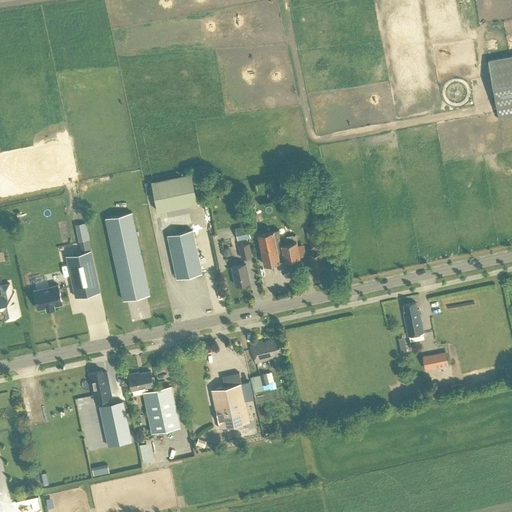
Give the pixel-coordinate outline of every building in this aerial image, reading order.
[(499,119),(511,116),(511,54),(489,59),(499,119)] [(198,202),(191,173),(151,181),(158,211),(198,202)] [(237,190),(231,192),(232,201),(239,200),(237,190)] [(255,205),(248,207),(251,221),(258,219),(255,205)] [(124,299),(150,294),(132,211),(106,217),(124,299)] [(89,240),(85,222),(78,224),(82,241),(89,240)] [(315,277),(327,274),(326,270),(328,269),(324,251),(323,251),(321,245),(320,243),(321,243),(317,223),(307,225),(311,245),(313,244),(313,246),(312,247),(313,253),(310,254),(315,277)] [(238,238),(251,235),(249,224),(235,227),(238,238)] [(202,272),(193,229),(168,234),(178,278),(202,272)] [(265,264),(300,257),(296,235),(281,238),(279,229),(258,233),(265,264)] [(253,256),(250,242),(239,244),(242,258),(253,256)] [(100,291),(90,250),(66,256),(75,297),(100,291)] [(236,285),(251,282),(246,263),(232,266),(236,285)] [(11,292),(10,283),(0,285),(2,294),(0,294),(0,308),(4,308),(5,312),(4,312),(5,314),(6,318),(19,315),(14,291),(11,292)] [(63,303),(58,284),(34,289),(38,309),(46,307),(47,309),(55,307),(55,305),(63,303)] [(404,304),(405,311),(403,311),(408,335),(424,332),(419,308),(417,308),(416,301),(404,304)] [(269,358),(277,357),(277,358),(282,357),(277,336),(267,338),(267,340),(263,341),(263,339),(250,342),(255,363),(269,360),(269,358)] [(401,352),(407,351),(404,336),(398,337),(401,352)] [(446,351),(423,356),(426,369),(449,364),(446,351)] [(107,371),(103,371),(103,369),(89,372),(95,400),(102,399),(108,398),(112,397),(107,371)] [(181,428),(172,387),(153,391),(152,385),(154,384),(151,370),(140,373),(140,371),(130,373),(133,389),(146,386),(147,392),(144,393),(153,434),(181,428)] [(250,421),(240,372),(223,375),(225,386),(211,389),(220,427),(250,421)] [(266,372),(260,374),(263,385),(269,383),(266,372)] [(132,440),(124,400),(109,403),(108,398),(102,399),(103,405),(100,405),(108,445),(132,440)] [(203,447),(206,440),(198,438),(196,444),(203,447)] [(146,442),(137,444),(141,462),(149,460),(146,442)] [(93,475),(105,473),(104,467),(92,469),(93,475)] [(42,479),(48,478),(46,469),(40,470),(42,479)]
